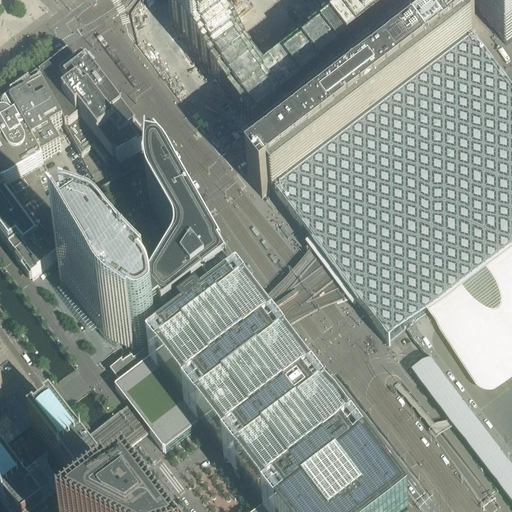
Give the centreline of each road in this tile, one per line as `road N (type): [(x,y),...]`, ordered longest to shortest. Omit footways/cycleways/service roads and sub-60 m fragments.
road 1 (primary): [(70,0),(309,329)]
road 2 (unclassified): [(505,511),(498,492),(406,376),(389,369),(364,373),(354,391),(447,511)]
road 3 (primary): [(327,319),(139,53)]
road 4 (residential): [(236,272),(134,108),(75,37)]
road 5 (primary): [(492,511),(396,384),(327,319)]
road 6 (primary): [(475,511),(327,319)]
road 7 (primary): [(309,329),(452,511)]
road 8 (primary): [(309,329),(324,363),(432,511)]
road 9 (residential): [(195,511),(87,374)]
road 10 (residential): [(87,374),(0,256)]
road 11 (residential): [(51,402),(134,511)]
